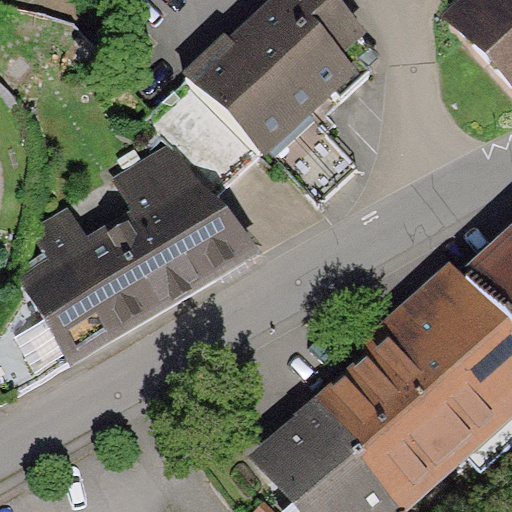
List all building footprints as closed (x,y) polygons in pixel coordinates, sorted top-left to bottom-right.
[(364,49),(320,0),(280,0),(180,89),(251,168),(259,177),(269,168),(310,131),(363,83),(346,65),(364,49)] [(435,35),(511,117),(511,0),(452,0),(464,12),(435,35)] [(159,154),(207,211),(251,168),(180,89),(138,127),(159,154)] [(310,131),(269,168),(309,212),(350,175),(310,131)] [(61,379),(254,274),(207,211),(159,154),(101,188),(120,228),(79,250),(59,216),(21,241),(35,270),(7,285),(61,379)] [(511,242),(455,292),(511,356),(511,242)] [(418,511),(511,430),(511,356),(455,292),(439,273),(313,382),(327,399),(306,418),(388,511),(418,511)] [(388,511),(306,418),(245,471),(281,511),(388,511)]
